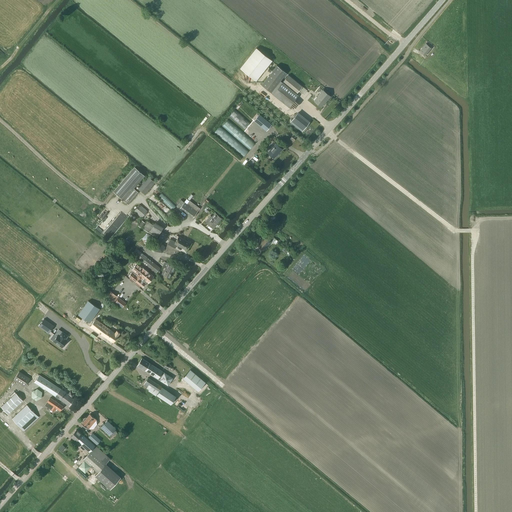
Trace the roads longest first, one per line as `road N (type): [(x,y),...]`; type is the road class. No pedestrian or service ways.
road 1 (tertiary): [(0,505),(442,0)]
road 2 (track): [(475,232),(475,511)]
road 3 (track): [(194,224),(203,198),(236,159),(152,93)]
road 4 (track): [(326,131),(455,230),(471,230)]
road 5 (track): [(96,202),(0,120)]
